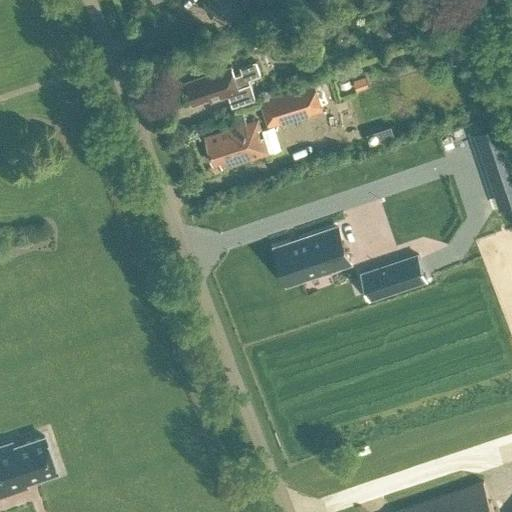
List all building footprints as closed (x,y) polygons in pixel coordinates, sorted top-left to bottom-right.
[(236,0),(205,0),(210,10),(236,0)] [(445,38),(453,62),(478,54),(469,29),(445,38)] [(249,77),(261,73),(256,60),(241,65),(243,72),(235,74),(232,64),(187,80),(194,100),(210,95),(212,98),(229,92),(233,105),(256,97),(249,77)] [(321,76),(330,103),(339,99),(330,73),(321,76)] [(315,83),(259,100),(267,127),(323,110),(315,83)] [(223,167),(269,153),(263,137),(260,138),(258,129),(261,128),(258,120),(205,136),(214,162),(220,160),(223,167)] [(392,125),(367,132),(371,143),(395,135),(392,125)] [(276,246),(288,279),(350,258),(347,248),(345,243),(339,224),(299,238),(292,240),(276,246)] [(419,251),(361,271),(370,296),(427,276),(419,251)] [(54,434),(0,450),(0,499),(70,477),(54,434)] [(494,511),(484,480),(395,510),(395,511),(494,511)]
